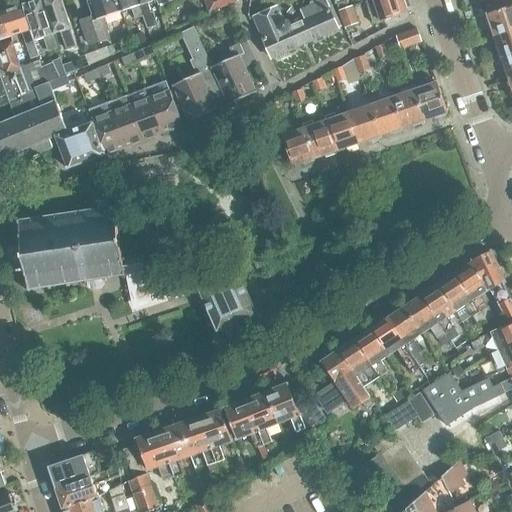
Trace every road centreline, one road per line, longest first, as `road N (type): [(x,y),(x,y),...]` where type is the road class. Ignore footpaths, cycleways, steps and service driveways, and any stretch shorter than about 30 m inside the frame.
road 1 (residential): [(26,447),(241,372),(355,308),(507,194)]
road 2 (residential): [(493,159),(438,0)]
